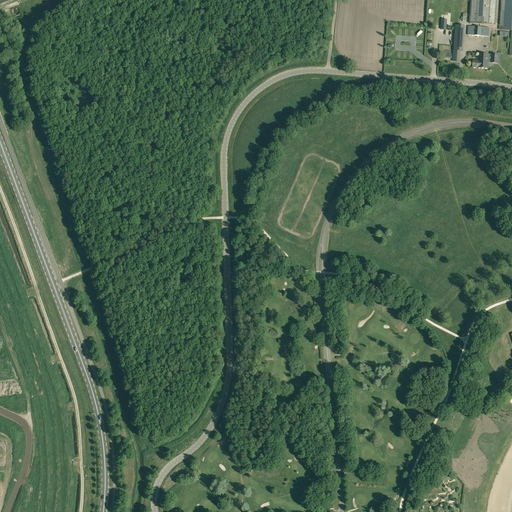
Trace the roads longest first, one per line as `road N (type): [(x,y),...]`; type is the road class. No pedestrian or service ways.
road 1 (tertiary): [(155,511),(160,476),(212,425),(228,380),(224,148),(242,106),(276,78),(309,70),(511,87)]
road 2 (secondary): [(103,511),(104,454),(92,389),(0,140)]
road 3 (track): [(80,511),(73,392),(0,188)]
road 4 (track): [(7,511),(29,432),(0,410)]
